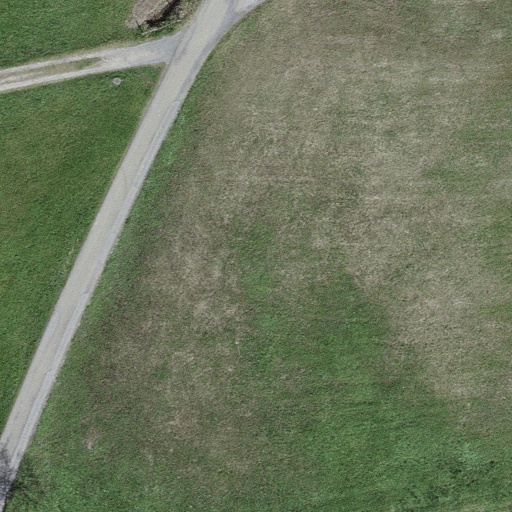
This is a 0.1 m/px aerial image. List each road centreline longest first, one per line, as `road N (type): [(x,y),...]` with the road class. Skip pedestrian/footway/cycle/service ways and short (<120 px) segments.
road 1 (unclassified): [(19,511),(85,316),(210,16)]
road 2 (track): [(199,43),(0,81)]
